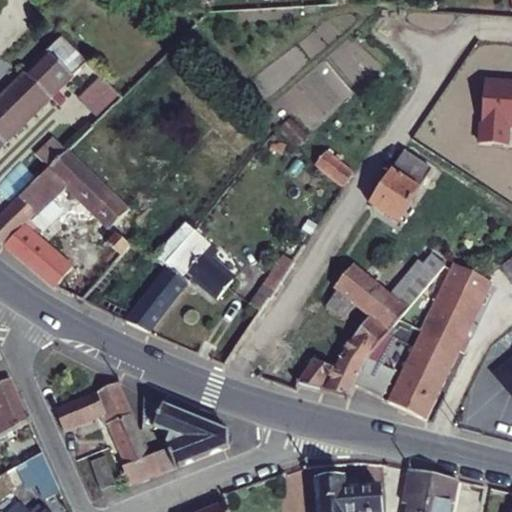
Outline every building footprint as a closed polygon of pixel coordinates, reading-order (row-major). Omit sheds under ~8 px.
[(1,97),(0,97),(0,150),(60,90),(89,61),(64,34),(1,97)] [(122,96),(89,61),(60,90),(93,125),(122,96)] [(511,126),(511,83),(484,81),(479,144),(506,146),(507,126),(511,126)] [(67,150),(53,137),(37,154),(50,166),(67,150)] [(67,185),(112,228),(130,210),(67,150),(50,166),(0,213),(0,242),(53,288),(57,285),(73,267),(33,230),(38,224),(33,219),(44,208),(54,219),(67,207),(56,196),(67,185)] [(344,188),(353,174),(327,152),(316,165),(344,188)] [(403,152),(391,170),(420,188),(431,170),(403,152)] [(369,204),(398,222),(420,188),(391,170),(369,204)] [(118,234),(108,245),(120,258),(131,247),(118,234)] [(195,277),(222,297),(238,277),(190,241),(179,256),(126,323),(152,334),(195,277)] [(423,260),(392,290),(411,304),(446,264),(432,251),(424,261),(423,260)] [(283,255),(224,360),(265,383),(324,278),(283,255)] [(453,263),(422,331),(421,333),(458,350),(493,276),(487,272),(485,272),(483,277),(453,263)] [(349,397),(354,387),(358,377),(366,360),(368,357),(411,304),(392,290),(351,264),(335,289),(338,291),(328,307),(347,319),(356,305),(372,316),(341,357),(336,368),(325,391),(349,397)] [(458,350),(421,333),(389,402),(427,419),(458,350)] [(0,435),(30,423),(0,354),(0,435)] [(296,384),(325,391),(336,368),(308,356),(296,384)] [(366,360),(358,377),(354,387),(369,393),(380,367),(366,360)] [(511,360),(497,374),(511,391),(511,360)] [(395,373),(380,367),(369,393),(383,400),(395,373)] [(118,383),(111,386),(61,406),(56,409),(64,430),(99,417),(102,425),(106,424),(124,466),(125,469),(149,458),(148,454),(121,390),(118,383)] [(170,434),(165,447),(174,469),(229,447),(229,432),(162,405),(158,416),(154,427),(170,434)] [(174,469),(165,447),(148,454),(149,458),(125,469),(124,466),(120,468),(128,486),(174,469)] [(0,488),(32,472),(45,500),(52,497),(53,501),(63,497),(43,453),(0,476),(0,488)] [(100,489),(112,485),(102,457),(89,460),(100,489)] [(404,504),(409,505),(417,470),(410,468),(403,497),(405,498),(404,504)] [(407,511),(411,511),(449,511),(457,479),(417,470),(409,505),(407,511)] [(317,479),(319,511),(375,511),(376,509),(380,509),(378,487),(343,489),(342,478),(317,479)] [(230,511),(227,502),(204,511),(230,511)]
